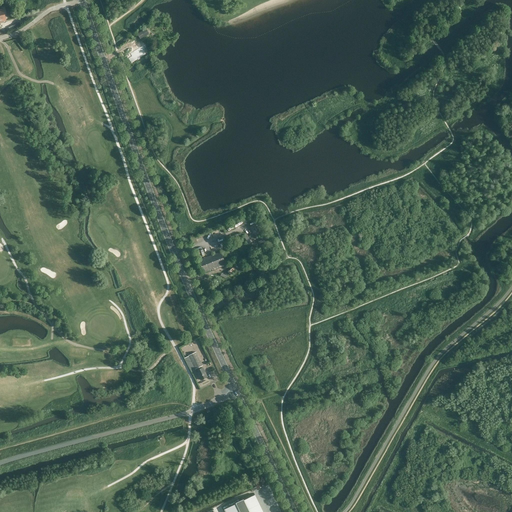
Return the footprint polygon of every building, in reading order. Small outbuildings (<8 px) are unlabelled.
[(145,29),(138,34),(141,39),(148,34),(145,29)] [(141,47),(126,58),(130,65),(146,54),(141,47)] [(264,233),(258,223),(251,227),(256,237),(264,233)] [(226,264),(221,252),(199,261),(204,272),(226,264)] [(195,369),(202,366),(196,352),(189,356),(195,369)] [(207,377),(203,368),(196,371),(201,380),(207,377)] [(263,511),(255,495),(244,500),(243,499),(235,503),(236,504),(225,509),(225,511),(263,511)]
